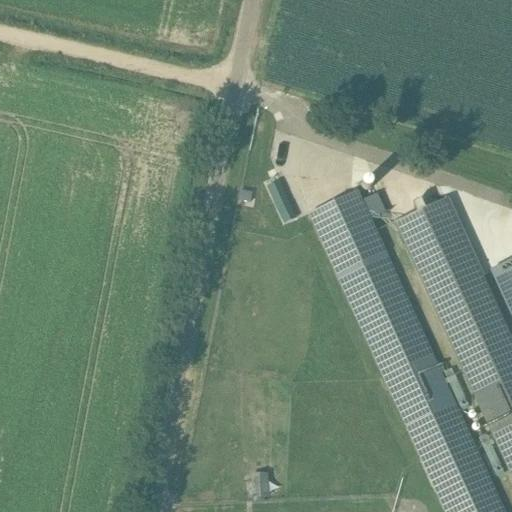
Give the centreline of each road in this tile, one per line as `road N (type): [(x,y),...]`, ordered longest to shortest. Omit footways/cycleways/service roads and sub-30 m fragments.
road 1 (unclassified): [(155,511),(250,0)]
road 2 (track): [(0,31),(233,87)]
